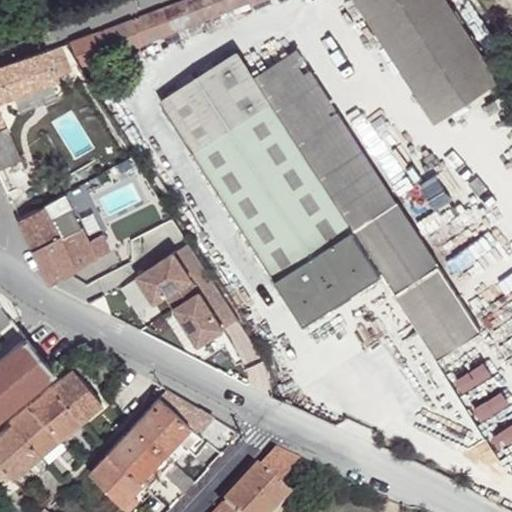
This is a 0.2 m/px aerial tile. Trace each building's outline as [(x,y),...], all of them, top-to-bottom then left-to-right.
[(174,0),(68,40),(73,56),(94,49),(96,57),(244,0),(174,0)] [(444,0),(350,0),(429,120),(495,78),(444,0)] [(45,49),(52,69),(63,65),(56,44),(45,49)] [(0,66),(0,165),(13,159),(17,153),(0,119),(0,95),(53,73),(52,69),(45,49),(0,66)] [(94,49),(73,56),(76,64),(96,57),(94,49)] [(272,102),(354,231),(398,203),(300,49),(256,76),(272,102)] [(164,102),(195,152),(272,102),(256,76),(240,51),(164,102)] [(195,152),(277,277),(354,231),(272,102),(195,152)] [(58,238),(74,269),(108,251),(101,235),(87,242),(78,223),(65,194),(42,205),(58,238)] [(354,231),(384,278),(434,356),(476,328),(398,203),(354,231)] [(42,205),(18,216),(33,249),(58,238),(42,205)] [(78,223),(87,242),(101,235),(92,217),(78,223)] [(354,231),(277,277),(307,326),(384,278),(354,231)] [(58,238),(33,249),(49,283),(74,269),(58,238)] [(183,242),(131,276),(149,302),(160,295),(193,344),(231,319),(183,242)] [(0,414),(54,371),(25,336),(0,356),(0,414)] [(72,369),(49,387),(78,420),(100,403),(72,369)] [(78,420),(49,387),(29,405),(57,439),(78,420)] [(210,416),(166,390),(160,397),(190,425),(197,431),(198,429),(210,416)] [(160,397),(133,425),(163,453),(178,437),(190,425),(160,397)] [(9,421),(13,425),(38,454),(57,439),(29,405),(9,421)] [(219,421),(210,416),(198,429),(207,435),(219,421)] [(13,425),(0,434),(0,462),(11,476),(38,454),(13,425)] [(163,453),(133,425),(108,451),(138,479),(163,453)] [(188,448),(200,435),(197,431),(190,425),(178,437),(188,448)] [(224,432),(234,441),(241,433),(228,426),(224,432)] [(278,487),(299,460),(275,450),(258,468),(278,487)] [(138,479),(108,451),(89,471),(121,503),(141,481),(138,479)] [(162,475),(184,494),(195,482),(173,463),(162,475)] [(258,468),(224,504),(232,511),(276,511),(289,499),(291,497),(278,487),(258,468)] [(141,481),(121,503),(127,510),(148,488),(141,481)]
